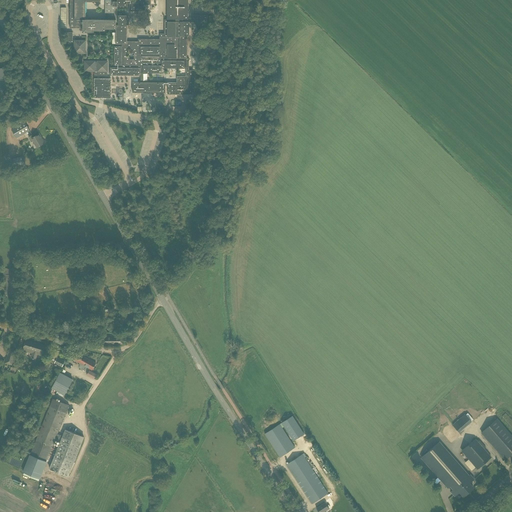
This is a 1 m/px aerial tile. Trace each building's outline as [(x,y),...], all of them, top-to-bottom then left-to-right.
[(101,2),(100,0),(69,0),(70,5),(70,10),(69,28),(75,29),(75,27),(79,27),(83,27),(83,32),(95,33),(95,31),(106,31),(106,29),(117,29),(117,31),(112,30),(111,46),(114,46),(114,65),(115,65),(115,67),(110,67),(110,75),(140,76),(140,82),(132,82),(132,92),(165,93),(166,85),(168,85),(168,94),(195,95),(195,70),(189,70),(189,59),(187,59),(187,36),(189,36),(190,22),(183,22),(183,19),(188,20),(187,0),(167,0),(167,19),(167,22),(167,37),(162,37),(162,39),(140,39),(140,41),(129,41),(129,44),(127,44),(127,25),(129,25),(129,19),(122,12),(117,12),(117,6),(126,6),(127,6),(127,4),(129,4),(129,11),(130,11),(139,11),(139,3),(141,3),(141,5),(150,5),(151,5),(150,0),(111,0),(112,0),(105,0),(105,14),(106,14),(106,18),(105,18),(105,20),(91,19),(91,18),(88,18),(88,19),(85,19),(86,2),(101,2)] [(74,54),(86,54),(86,40),(74,40),(74,54)] [(84,60),(84,72),(94,72),(94,75),(98,75),(107,76),(107,72),(108,72),(108,61),(97,61),(97,62),(95,62),(96,61),(84,60)] [(111,98),(111,79),(94,79),(94,98),(111,98)] [(25,122),(20,124),(11,129),(16,138),(25,133),(30,131),(25,122)] [(32,135),(29,137),(31,142),(33,141),(37,147),(39,146),(44,144),(40,138),(41,138),(39,134),(34,137),(32,135)] [(23,156),(8,159),(10,171),(26,168),(23,156)] [(136,317),(139,311),(134,308),(131,313),(136,317)] [(122,335),(117,335),(103,336),(103,344),(122,344),(122,335)] [(45,346),(26,340),(23,350),(32,353),(32,355),(34,356),(35,354),(42,356),(45,346)] [(9,348),(5,363),(12,365),(16,350),(9,348)] [(49,360),(62,367),(65,361),(57,357),(57,358),(56,357),(58,352),(53,350),(50,357),(49,360)] [(92,370),(96,363),(76,352),(72,359),(80,364),(79,367),(79,368),(85,371),(87,367),(92,370)] [(89,370),(86,375),(94,379),(97,374),(89,370)] [(63,396),(73,380),(60,372),(51,389),(63,396)] [(46,462),(53,446),(69,405),(53,399),(50,407),(37,440),(30,455),(46,462)] [(459,432),(472,421),(473,419),(468,413),(466,414),(465,414),(453,425),(459,432)] [(269,431),(265,434),(280,457),(284,454),(295,447),(282,428),(284,427),(293,441),(304,434),(303,432),(293,416),(290,417),(287,420),(280,424),(269,431)] [(511,453),(511,435),(497,419),(481,433),(505,460),(511,453)] [(65,429),(50,469),(68,476),(84,437),(65,429)] [(478,469),(491,457),(484,450),(486,448),(479,441),(477,442),(475,439),(462,450),(478,469)] [(473,488),(469,483),(474,479),(470,475),(469,475),(439,441),(423,455),(455,488),(451,491),(455,496),(460,492),(463,496),(473,488)] [(291,462),(287,464),(312,503),(316,501),(328,493),(327,491),(305,458),(306,457),(304,453),(302,454),(291,462)] [(325,501),(332,511),(333,510),(331,506),(339,501),(338,501),(341,499),(337,493),(325,501)] [(325,502),(316,508),(318,511),(324,511),(329,509),(325,502)]
